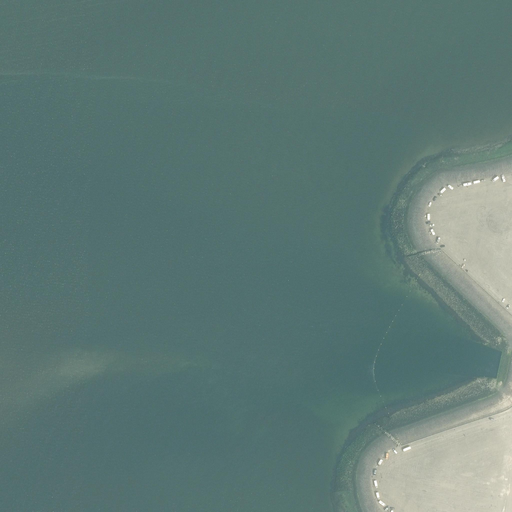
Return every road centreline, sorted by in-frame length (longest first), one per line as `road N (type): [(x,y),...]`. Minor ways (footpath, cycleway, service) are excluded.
road 1 (unknown): [(511,179),(455,188),(428,210),(438,242),(511,306)]
road 2 (unknown): [(511,413),(388,459),(379,486),(403,511)]
